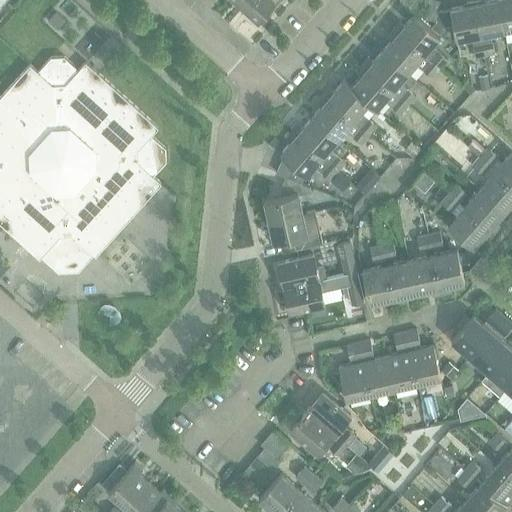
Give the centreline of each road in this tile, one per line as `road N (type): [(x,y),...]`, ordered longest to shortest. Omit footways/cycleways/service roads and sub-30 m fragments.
road 1 (residential): [(173,467),(272,363),(315,340),(511,299)]
road 2 (residential): [(264,91),(230,127),(213,308),(116,415)]
road 3 (residential): [(0,305),(116,415)]
road 4 (residential): [(264,91),(162,0)]
road 5 (residential): [(116,415),(32,511)]
road 6 (residential): [(345,0),(264,91)]
